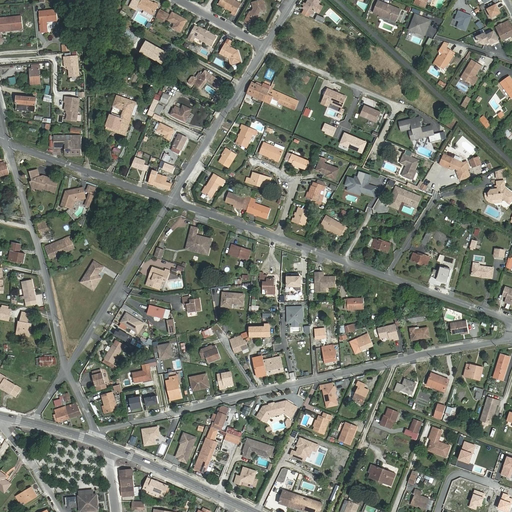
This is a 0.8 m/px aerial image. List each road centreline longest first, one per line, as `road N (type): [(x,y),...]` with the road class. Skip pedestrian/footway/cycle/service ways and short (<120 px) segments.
road 1 (residential): [(96,431),(508,339)]
road 2 (residential): [(171,200),(511,320)]
road 3 (residential): [(65,369),(6,143)]
road 4 (residential): [(65,369),(171,200)]
road 5 (residential): [(171,200),(263,47)]
road 6 (residential): [(6,143),(171,200)]
road 7 (secondary): [(111,448),(253,511)]
